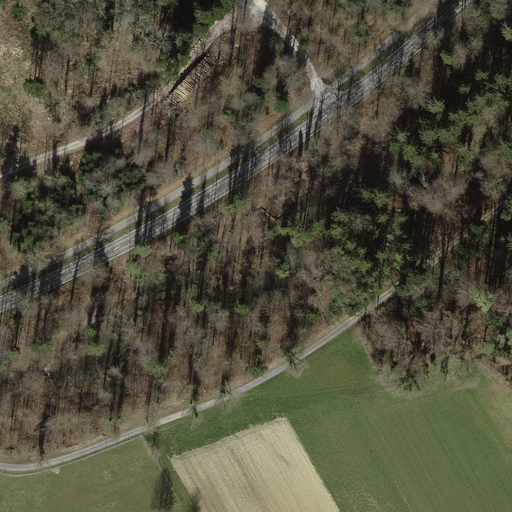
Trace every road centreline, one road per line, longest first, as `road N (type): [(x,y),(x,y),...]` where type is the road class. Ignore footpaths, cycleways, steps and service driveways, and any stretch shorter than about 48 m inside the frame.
road 1 (track): [(0,468),(78,457),(285,369),(511,194)]
road 2 (secondary): [(0,307),(155,230),(276,157),(468,0)]
road 3 (track): [(0,177),(147,109),(251,0)]
road 4 (track): [(349,102),(256,0)]
